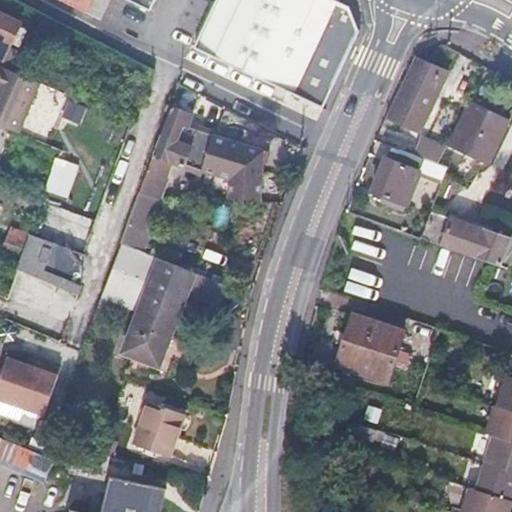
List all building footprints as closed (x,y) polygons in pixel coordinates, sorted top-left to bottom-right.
[(324,0),(217,0),(196,44),(250,70),(291,90),(287,101),(322,118),(357,33),(352,10),(336,6),(324,0)] [(0,56),(3,58),(11,42),(19,45),(25,29),(18,26),(20,22),(0,13),(0,56)] [(245,81),(250,70),(196,44),(190,54),(245,81)] [(414,58),(387,118),(421,132),(435,98),(431,97),(439,78),(431,74),(434,66),(414,58)] [(0,119),(23,75),(3,67),(0,73),(0,119)] [(42,84),(23,75),(0,119),(0,124),(21,133),(42,84)] [(470,104),(452,143),(492,163),(510,123),(470,104)] [(161,135),(158,133),(147,165),(163,171),(168,160),(199,173),(200,169),(227,180),(225,193),(252,191),(262,152),(212,134),(213,131),(197,125),(195,129),(187,126),(189,122),(192,112),(172,105),(161,135)] [(422,136),(415,153),(429,158),(442,163),(449,147),(422,136)] [(406,205),(411,196),(429,158),(415,153),(393,145),(372,191),(406,205)] [(57,157),(51,183),(66,187),(73,161),(57,157)] [(442,163),(429,158),(411,196),(433,205),(452,167),(442,163)] [(163,171),(147,165),(138,191),(153,196),(154,197),(164,172),(163,171)] [(153,196),(138,191),(121,242),(134,246),(153,196)] [(252,191),(225,193),(223,199),(250,201),(252,191)] [(511,238),(430,212),(420,235),(511,266),(511,263),(511,238)] [(11,227),(4,243),(10,246),(6,255),(20,261),(30,234),(11,227)] [(79,295),(85,284),(84,255),(30,234),(20,261),(17,268),(79,295)] [(121,242),(114,260),(221,303),(229,285),(134,246),(121,242)] [(114,260),(96,311),(134,328),(124,352),(172,371),(185,339),(174,334),(190,294),(220,306),(221,303),(114,260)] [(405,327),(353,310),(337,364),(390,379),(405,327)] [(29,364),(7,356),(0,377),(0,396),(46,412),(61,369),(46,364),(44,369),(29,364)] [(46,364),(31,359),(29,364),(44,369),(46,364)] [(479,490),(472,488),(464,511),(510,511),(511,506),(511,378),(504,376),(488,431),(496,435),(479,490)] [(185,413),(142,400),(135,424),(142,426),(135,446),(172,458),(185,413)] [(0,435),(0,455),(9,459),(16,442),(0,435)] [(161,511),(168,481),(114,471),(104,511),(95,511),(74,507),(72,511),(161,511)]
